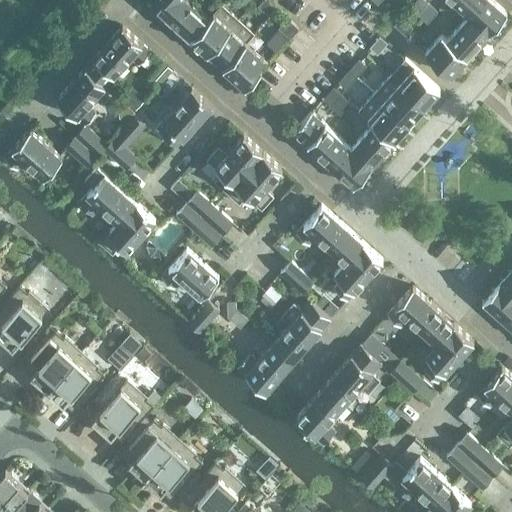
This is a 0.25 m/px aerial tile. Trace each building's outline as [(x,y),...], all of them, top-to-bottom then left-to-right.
[(208,17),(189,0),(151,0),(152,3),(191,38),(198,30),(209,18),(208,17)] [(276,7),(268,0),(262,0),(258,5),(269,15),(276,7)] [(427,0),(415,0),(410,5),(419,14),(430,2),(427,0)] [(466,57),(507,12),(493,0),(482,0),(469,14),(447,38),(446,39),(466,57)] [(482,0),(452,0),(469,14),(482,0)] [(430,2),(419,14),(428,22),(439,11),(430,2)] [(207,52),(238,18),(221,3),(208,17),(209,18),(198,30),(191,38),(207,52)] [(401,16),(397,20),(394,24),(405,34),(412,26),(401,16)] [(299,27),(287,17),(278,27),(290,37),(299,27)] [(223,67),(246,41),(254,32),(238,18),(207,52),(223,67)] [(139,63),(150,50),(122,25),(85,66),(105,85),(131,56),(139,63)] [(446,39),(447,38),(442,33),(425,51),(451,74),(466,57),(446,39)] [(387,41),(380,34),(369,46),(377,53),(387,41)] [(264,57),(246,41),(223,67),(245,87),(262,69),(257,65),(264,57)] [(359,58),(349,69),(356,76),(366,65),(359,58)] [(424,106),(440,88),(414,65),(398,83),(424,106)] [(88,103),(105,85),(85,66),(57,98),(84,123),(85,122),(85,123),(96,110),(88,103)] [(346,87),(356,76),(349,69),(338,80),(346,87)] [(409,123),(424,106),(398,83),(389,75),(374,92),(409,123)] [(351,101),(333,86),(323,97),(340,113),(351,101)] [(192,87),(163,119),(170,125),(163,133),(176,145),(212,105),(192,87)] [(393,140),(409,123),(374,92),(358,109),(373,122),(393,140)] [(351,147),(311,111),(293,131),(333,167),(352,147),(351,147)] [(125,145),(145,123),(134,113),(114,135),(136,155),(125,145)] [(84,123),(75,133),(97,153),(103,147),(107,142),(85,123),(85,122),(84,123)] [(353,185),(393,140),(373,122),(351,147),(352,147),(333,167),(353,185)] [(5,155),(18,167),(25,159),(44,176),(62,156),(30,127),(5,155)] [(97,153),(75,133),(65,145),(87,165),(97,153)] [(227,191),(263,151),(244,133),(226,153),(218,145),(207,158),(222,172),(215,180),(227,191)] [(136,155),(114,135),(107,142),(103,147),(126,167),(136,155)] [(265,187),(282,168),(263,151),(227,191),(239,202),(247,194),(262,207),(273,195),(265,187)] [(118,221),(136,201),(97,166),(85,179),(93,186),(80,201),(92,212),(100,204),(118,220),(118,221)] [(215,205),(197,189),(194,192),(178,178),(170,186),(187,200),(204,216),(215,205)] [(204,216),(187,200),(176,212),(194,228),(204,216)] [(155,218),(136,201),(118,221),(118,220),(99,240),(113,252),(120,244),(127,250),(155,218)] [(363,241),(352,231),(322,203),(296,231),(309,243),(316,235),(345,260),(345,261),(363,241)] [(232,220),(215,205),(204,216),(222,232),(232,220)] [(211,244),(222,232),(204,216),(194,228),(211,244)] [(347,298),(383,258),(363,241),(345,261),(345,260),(334,272),(341,279),(334,287),(347,298)] [(187,247),(161,274),(174,286),(182,278),(201,295),(219,275),(187,247)] [(313,280),(291,260),(281,271),(303,291),(313,280)] [(511,265),(482,299),(502,316),(511,305),(511,265)] [(0,333),(0,336),(12,347),(48,307),(29,290),(28,291),(20,284),(0,305),(0,333),(0,334),(0,333)] [(425,333),(436,342),(437,343),(455,323),(413,285),(387,313),(400,325),(408,317),(425,333)] [(208,297),(188,319),(200,330),(219,308),(208,297)] [(290,321),(273,340),(293,358),(331,316),(311,298),(302,308),(294,301),(282,314),(290,321)] [(511,305),(502,316),(511,325),(511,305)] [(438,380),(474,340),(455,323),(437,343),(436,342),(425,354),(432,360),(425,368),(438,380)] [(108,354),(120,365),(145,340),(132,328),(108,354)] [(36,379),(47,389),(81,350),(65,336),(64,337),(56,329),(23,365),(37,378),(36,379)] [(278,376),(293,358),(273,340),(257,358),(249,351),(237,364),(265,389),(278,376)] [(361,343),(323,385),(343,403),(360,384),(368,391),(380,378),(371,371),(381,361),(361,343)] [(81,350),(47,389),(57,398),(58,397),(73,410),(105,374),(96,366),(98,365),(81,350)] [(413,389),(423,378),(401,358),(390,370),(413,389)] [(511,374),(502,365),(477,393),(490,405),(497,397),(511,410),(511,374)] [(106,429),(120,442),(154,405),(146,397),(147,396),(127,379),(92,418),(105,431),(106,429)] [(343,403),(323,385),(295,416),(324,441),(335,428),(327,421),(343,403)] [(469,421),(476,410),(464,403),(457,414),(469,421)] [(511,415),(497,432),(510,444),(511,441),(511,415)] [(134,467),(145,477),(179,438),(163,423),(162,425),(154,417),(121,453),(135,466),(134,467)] [(467,431),(457,443),(474,459),(485,447),(467,431)] [(179,438),(145,477),(155,486),(156,485),(171,497),(203,461),(194,454),(196,452),(179,438)] [(474,459),(457,443),(446,454),(464,470),(474,459)] [(503,463),(485,447),(474,459),(492,475),(503,463)] [(381,453),(377,458),(367,449),(351,466),(373,485),(393,463),(381,453)] [(415,488),(433,503),(434,504),(452,484),(420,456),(395,484),(408,495),(415,488)] [(492,475),(474,459),(464,470),(482,486),(492,475)] [(224,467),(215,460),(182,497),(196,510),(195,511),(196,511),(218,511),(244,483),(225,467),(224,467)] [(0,473),(0,511),(5,511),(28,488),(27,487),(26,488),(21,484),(22,482),(6,468),(0,473)] [(461,511),(471,501),(452,484),(434,504),(433,503),(425,511),(461,511)] [(28,488),(5,511),(44,511),(49,507),(48,506),(47,507),(42,503),(43,502),(28,488)] [(261,511),(260,511),(259,511),(246,500),(235,511),(261,511)]
